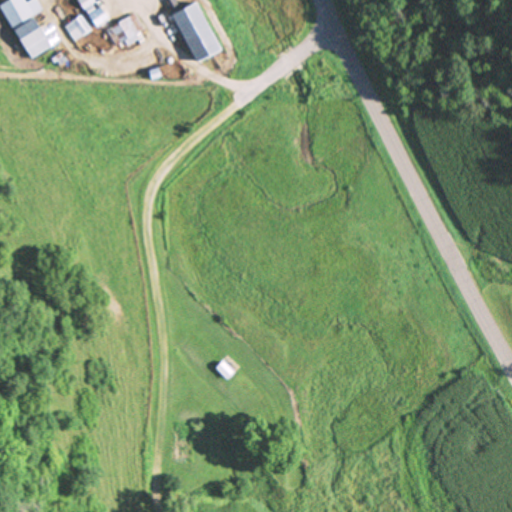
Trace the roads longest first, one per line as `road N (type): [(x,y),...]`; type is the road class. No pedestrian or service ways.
road 1 (residential): [(511,367),(326,0)]
road 2 (residential): [(335,27),(236,101)]
